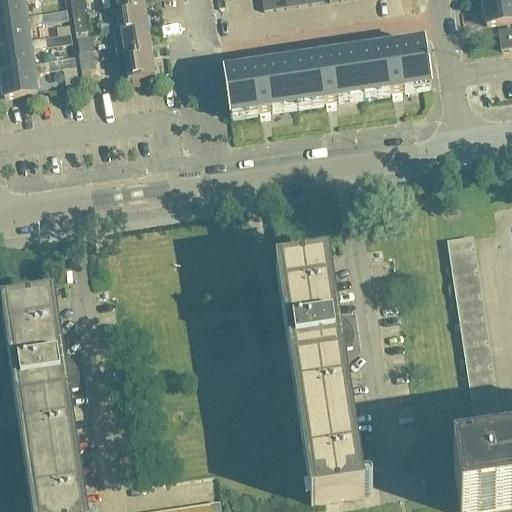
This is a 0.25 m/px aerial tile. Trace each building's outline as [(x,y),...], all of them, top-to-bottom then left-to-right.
[(0,4),(0,28),(26,25),(25,21),(23,6),(40,4),(39,0),(22,0),(22,1),(0,4)] [(89,16),(87,8),(84,8),(83,0),(71,2),(73,18),(89,16)] [(110,13),(144,8),(143,0),(100,0),(103,11),(110,10),(110,13)] [(276,12),(273,0),(261,0),(264,14),(276,12)] [(288,10),(286,0),(273,0),(276,12),(288,10)] [(300,9),(298,0),(286,0),(288,10),(300,9)] [(310,0),(298,0),(300,9),(312,7),(310,0)] [(511,0),(506,0),(482,4),(485,28),(511,24),(511,0)] [(148,31),(144,8),(110,13),(110,14),(99,16),(102,37),(113,35),(114,36),(148,31)] [(66,15),(42,18),(43,22),(43,27),(68,24),(66,15)] [(90,25),(89,16),(73,18),(77,41),(88,39),(86,25),(90,25)] [(0,28),(0,53),(29,49),(29,45),(27,30),(43,27),(43,22),(42,18),(25,21),(26,25),(0,28)] [(152,55),(148,31),(114,36),(117,60),(152,55)] [(511,51),(511,32),(498,35),(501,54),(511,51)] [(58,40),(46,42),(47,51),(59,49),(72,47),(70,39),(58,40)] [(0,53),(0,72),(1,77),(33,73),(32,68),(30,54),(47,51),(46,42),(29,45),(29,49),(0,53)] [(431,92),(428,71),(430,70),(429,66),(427,66),(424,46),(357,56),(364,102),(392,98),(397,97),(417,94),(431,92)] [(95,63),(94,55),(79,57),(81,65),(95,63)] [(155,79),(152,55),(117,60),(121,84),(155,79)] [(364,102),(357,56),(291,67),(298,112),(326,108),(359,103),(364,102)] [(50,75),(75,71),(74,62),(49,66),(50,75)] [(97,72),(95,63),(81,65),(82,74),(97,72)] [(1,77),(4,101),(37,97),(34,77),(50,75),(49,66),(32,68),(33,73),(1,77)] [(298,112),(291,67),(224,77),(231,123),(260,118),(293,113),(298,112)] [(474,253),(472,241),(446,245),(448,257),(474,253)] [(476,264),(474,253),(448,257),(450,268),(476,264)] [(478,276),(476,264),(450,268),(452,280),(478,276)] [(360,498),(340,368),(337,352),(352,350),(349,332),(334,334),(324,270),(329,269),(329,267),(275,276),(276,277),(279,277),(307,456),(314,505),(311,505),(311,508),(365,499),(365,497),(360,498)] [(480,288),(478,276),(452,280),(454,292),(480,288)] [(481,300),(480,288),(454,292),(455,304),(481,300)] [(483,312),(481,300),(455,304),(457,316),(483,312)] [(80,511),(70,442),(63,395),(78,392),(75,373),(60,375),(50,311),(55,310),(55,308),(15,314),(0,316),(1,317),(4,317),(15,389),(22,430),(34,511),(33,511),(80,511)] [(485,324),(483,312),(457,316),(459,328),(485,324)] [(487,335),(485,324),(459,328),(461,339),(487,335)] [(489,347),(487,335),(461,339),(463,351),(489,347)] [(490,359),(489,347),(463,351),(464,363),(490,359)] [(492,371),(490,359),(464,363),(466,375),(492,371)] [(494,383),(492,371),(466,375),(468,387),(494,383)] [(496,395),(494,383),(468,387),(470,398),(496,395)] [(498,406),(496,395),(470,398),(472,410),(498,406)] [(500,418),(498,406),(472,410),(474,422),(500,418)] [(501,430),(500,418),(474,422),(475,434),(501,430)] [(503,442),(501,430),(475,434),(477,446),(503,442)] [(511,457),(481,463),(453,467),(459,511),(499,511),(511,510),(511,457)]
